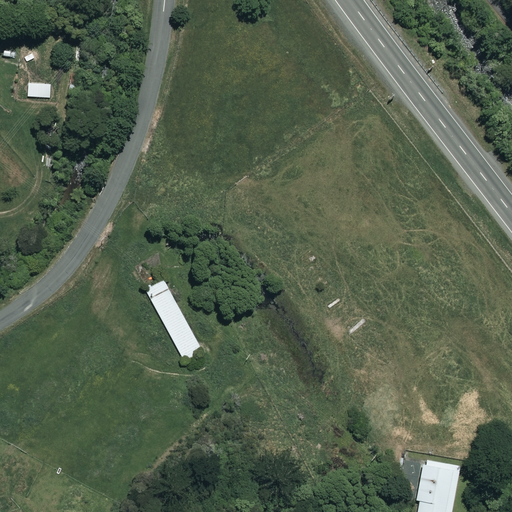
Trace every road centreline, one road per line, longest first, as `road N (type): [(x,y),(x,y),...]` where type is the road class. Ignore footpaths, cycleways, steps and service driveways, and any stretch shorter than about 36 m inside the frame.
road 1 (residential): [(165,0),(134,137),(95,223),(56,278),(0,319)]
road 2 (trunk): [(342,0),(511,227)]
